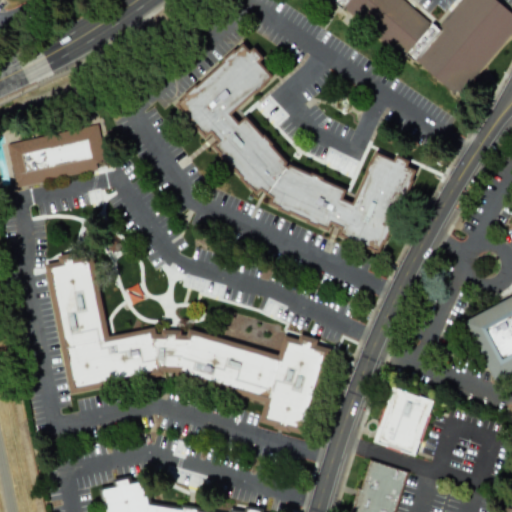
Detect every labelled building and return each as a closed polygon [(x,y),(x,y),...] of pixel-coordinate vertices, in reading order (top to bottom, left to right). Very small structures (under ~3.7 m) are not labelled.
[(328,0),(456,100),(511,28),(511,13),(494,0),(457,0),(437,26),(404,0),(328,0)] [(229,112),(271,76),(259,62),(261,56),(252,46),(248,50),(242,43),(173,102),(201,134),(204,136),(210,130),(217,138),(214,147),(248,187),(271,196),(267,206),(327,230),(330,221),(343,226),(338,237),(380,253),(413,168),(406,166),(407,162),(372,149),(351,202),(341,198),(345,187),(288,165),(245,115),(237,122),(229,112)] [(6,140),(12,184),(96,172),(94,160),(102,159),(98,127),(6,140)] [(68,393),(97,388),(98,384),(165,372),(264,397),(257,423),(301,434),(320,360),(326,359),(329,348),(316,345),(315,338),(298,334),(297,338),(282,335),(277,353),(192,331),(179,333),(179,330),(160,325),(106,335),(92,256),(76,252),(57,255),(56,261),(45,263),(68,393)] [(492,380),(511,370),(511,296),(464,318),(492,380)] [(392,386),(373,441),(414,455),(433,400),(392,386)] [(392,511),(404,471),(366,460),(350,511),(392,511)] [(105,511),(261,511),(262,508),(244,505),(244,511),(227,509),(227,511),(212,511),(198,510),(198,507),(183,505),(175,506),(147,502),(143,482),(132,480),(129,481),(128,476),(112,478),(111,485),(101,487),(105,511)] [(511,511),(511,503),(504,501),(500,511),(511,511)]
